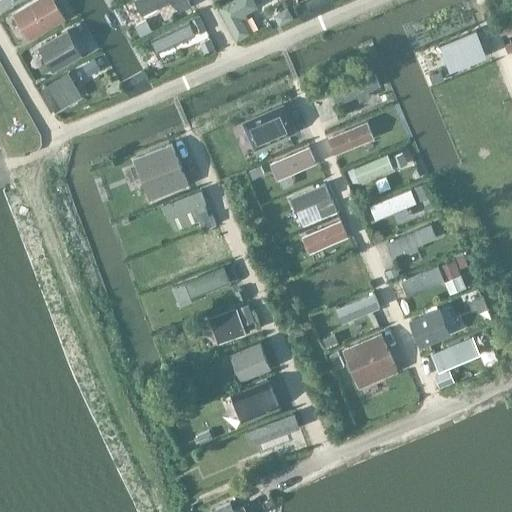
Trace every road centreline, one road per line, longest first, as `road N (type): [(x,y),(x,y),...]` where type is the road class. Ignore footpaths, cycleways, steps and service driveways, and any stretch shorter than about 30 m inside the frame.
road 1 (residential): [(326,459),(193,142)]
road 2 (residential): [(436,412),(303,97)]
road 3 (residential): [(232,59),(64,135),(52,129),(0,38)]
road 4 (residential): [(372,0),(232,59)]
